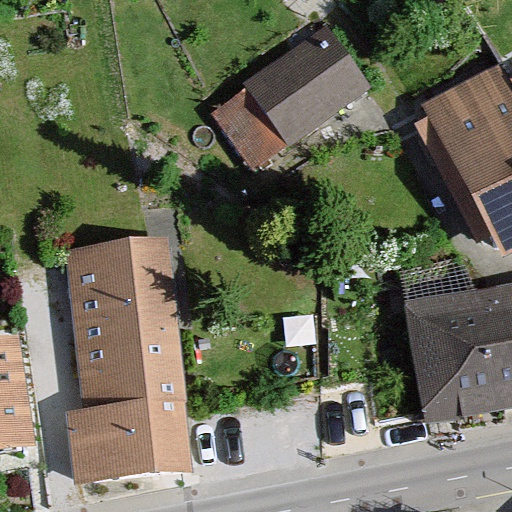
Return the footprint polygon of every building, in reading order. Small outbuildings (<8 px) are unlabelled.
[(323,37),(208,122),(254,184),(369,99),(323,37)] [(511,87),(502,71),(421,114),(428,126),(415,133),(478,249),(491,242),(503,265),(511,260),(511,87)] [(170,244),(67,255),(83,416),(67,418),(75,490),(194,478),(170,244)] [(462,262),(399,276),(426,429),(511,413),(511,287),(477,294),(462,262)] [(0,483),(45,476),(26,348),(0,351),(0,483)]
